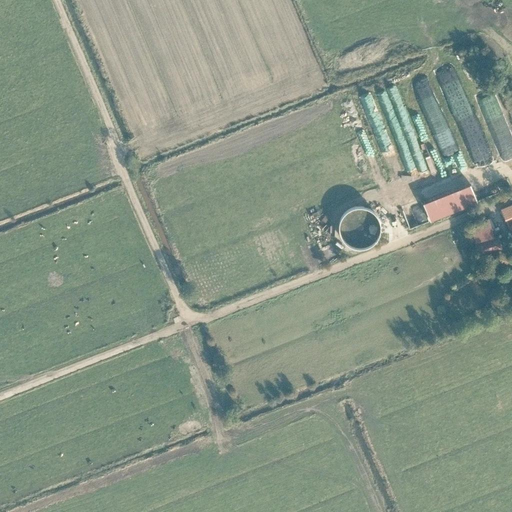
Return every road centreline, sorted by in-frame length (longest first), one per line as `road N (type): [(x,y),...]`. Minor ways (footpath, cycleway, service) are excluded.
road 1 (track): [(511,199),(0,399)]
road 2 (track): [(193,324),(143,222),(58,0)]
